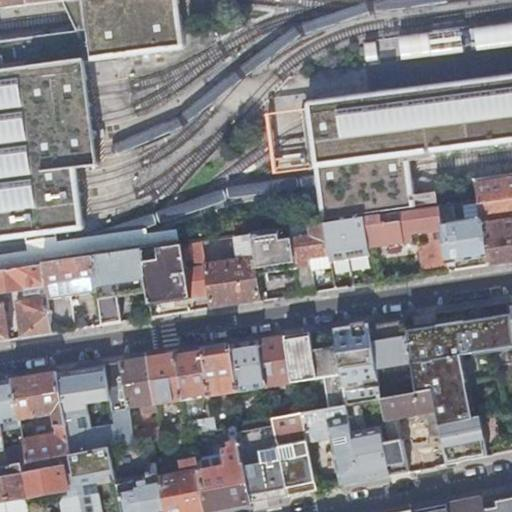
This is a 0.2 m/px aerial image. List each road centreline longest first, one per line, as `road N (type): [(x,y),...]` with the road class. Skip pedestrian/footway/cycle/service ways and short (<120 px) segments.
road 1 (residential): [(511,283),(0,362)]
road 2 (residential): [(324,511),(511,474)]
